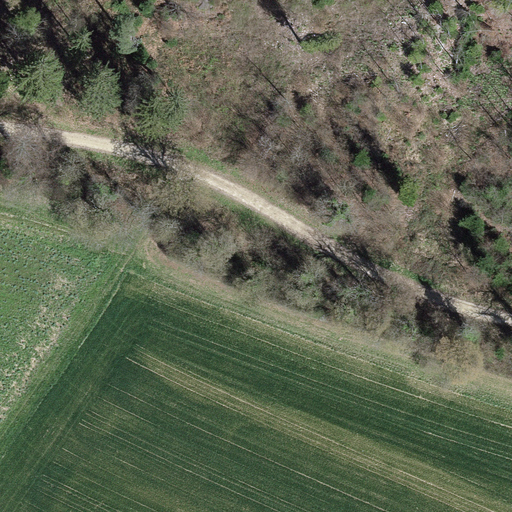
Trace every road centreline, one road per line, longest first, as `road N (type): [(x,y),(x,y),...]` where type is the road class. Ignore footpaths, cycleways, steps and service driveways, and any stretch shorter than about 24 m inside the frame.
road 1 (track): [(511,316),(383,277),(191,168),(0,127)]
road 2 (track): [(191,168),(0,444)]
